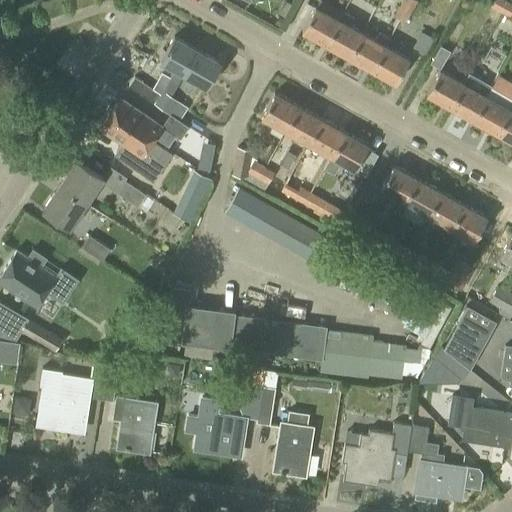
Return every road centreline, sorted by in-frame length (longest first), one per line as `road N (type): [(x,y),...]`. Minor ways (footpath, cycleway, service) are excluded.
road 1 (residential): [(511,191),(179,0)]
road 2 (residential): [(288,511),(0,467)]
road 3 (residential): [(0,212),(136,0)]
